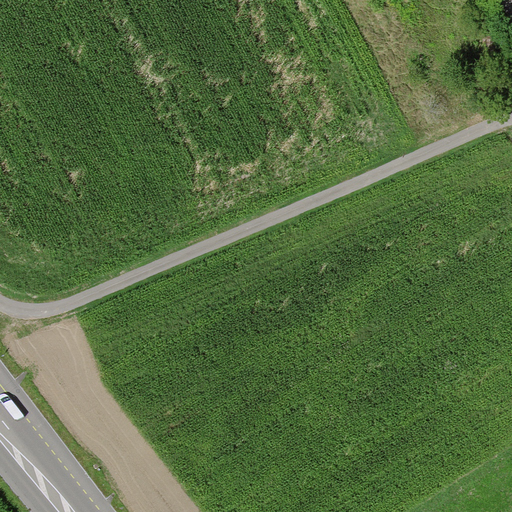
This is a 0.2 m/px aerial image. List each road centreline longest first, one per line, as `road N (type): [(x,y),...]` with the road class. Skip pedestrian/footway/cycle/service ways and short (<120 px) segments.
road 1 (track): [(511,116),(55,309),(17,309),(0,300)]
road 2 (secondary): [(0,414),(77,511)]
